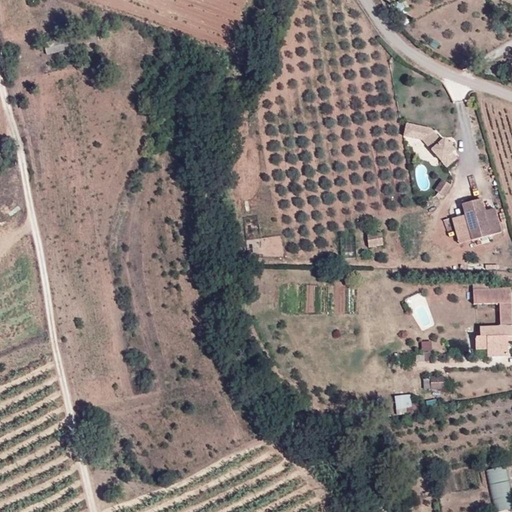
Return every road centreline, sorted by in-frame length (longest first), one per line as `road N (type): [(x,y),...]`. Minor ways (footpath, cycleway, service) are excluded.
road 1 (track): [(92,511),(0,82)]
road 2 (residential): [(364,0),(429,64),(511,96)]
